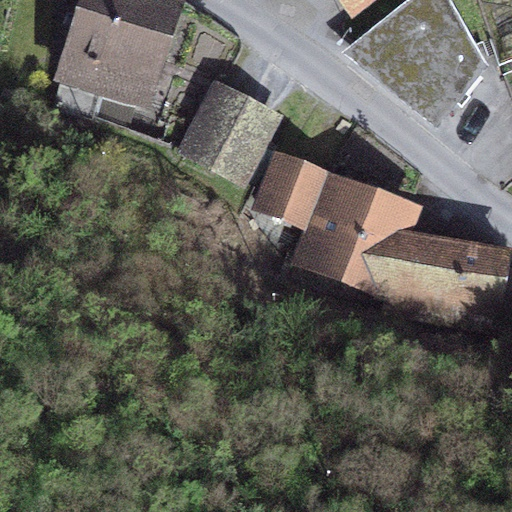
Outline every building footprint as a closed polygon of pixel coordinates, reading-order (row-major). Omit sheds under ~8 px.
[(104,93),(145,105),(178,0),(176,0),(70,0),(69,2),(85,7),(53,111),(95,124),(104,93)] [(340,0),(352,15),(372,0),(340,0)] [(480,76),(464,63),(476,49),(447,0),(415,0),(354,49),(400,87),(396,92),(415,107),(419,102),(443,121),(480,76)] [(263,142),(272,126),(216,97),(187,152),(255,188),(276,149),(263,142)] [(408,212),(278,161),(258,211),(307,230),(293,265),(374,297),(389,302),(393,291),(379,285),(397,240),(408,212)] [(369,311),(414,320),(427,245),(397,240),(379,285),(393,291),(389,302),(374,297),(369,311)] [(506,259),(427,245),(414,320),(509,337),(511,320),(511,310),(498,308),(504,274),(506,259)] [(511,310),(511,275),(504,274),(498,308),(511,310)]
